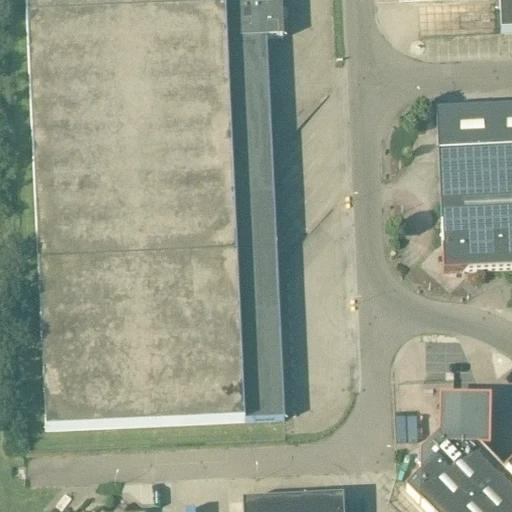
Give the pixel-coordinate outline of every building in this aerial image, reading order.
[(24,0),(45,434),(284,423),(266,41),(283,40),(280,0),(24,0)] [(511,0),(398,0),(399,4),(437,3),(498,0),(500,36),(511,35),(511,0)] [(511,110),(435,114),(442,276),(498,273),(511,272),(511,110)] [(420,477),(419,505),(425,511),(511,511),(511,468),(504,476),(479,450),(480,450),(480,446),(484,442),(488,442),(489,409),(485,409),(481,405),(481,401),(452,400),(448,400),(448,404),(444,408),(439,408),(439,441),(443,441),(447,445),(447,450),(448,450),(420,477)] [(417,441),(418,420),(398,420),(397,441),(417,441)] [(343,511),(343,499),(242,504),(242,511),(343,511)]
